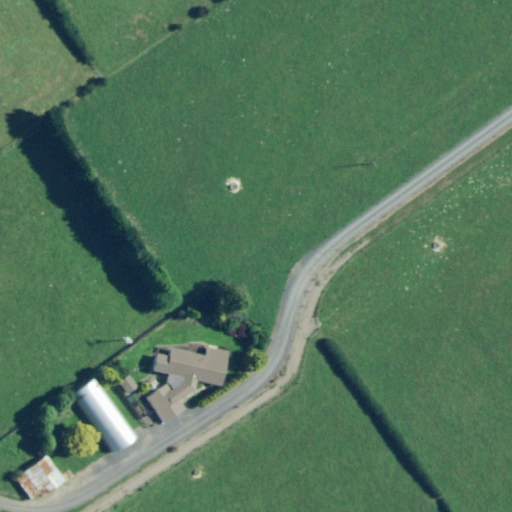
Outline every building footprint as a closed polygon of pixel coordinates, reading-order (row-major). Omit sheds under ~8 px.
[(228,351),(193,343),(191,352),(169,347),(167,356),(155,354),(151,371),(167,374),(165,385),(147,397),(164,422),(184,409),(178,400),(193,390),(195,380),(220,386),(228,351)] [(116,381),(126,395),(129,393),(130,395),(139,389),(128,373),(116,381)] [(136,437),(93,378),(72,394),(114,452),(136,437)] [(148,432),(136,417),(130,422),(141,437),(148,432)] [(64,480),(45,455),(15,477),(31,499),(39,493),(41,497),(64,480)]
